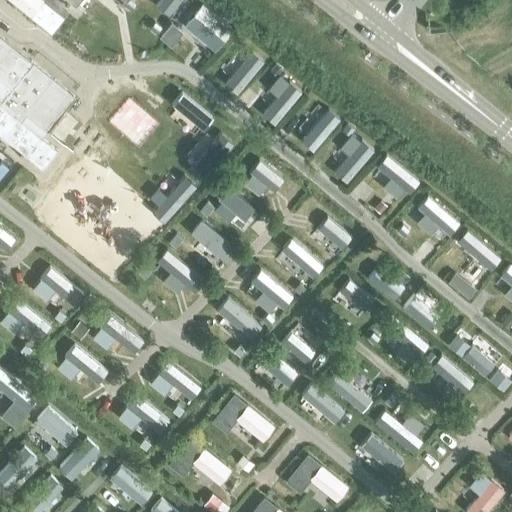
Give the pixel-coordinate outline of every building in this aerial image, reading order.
[(122,0),(124,1),(125,0),(43,0),(57,11),(65,1),(75,7),(80,0),(122,0)] [(215,53),(233,31),(202,5),(184,28),(215,53)] [(0,138),(40,170),(54,152),(16,123),(50,81),(0,41),(0,138)] [(237,95),(264,63),(252,52),(224,85),(237,95)] [(262,116),(275,126),(301,93),(289,83),(262,116)] [(301,142),(313,152),(340,118),(329,109),(301,142)] [(346,184),(366,161),(374,151),(362,141),(334,174),(346,184)] [(206,172),(214,163),(196,147),(188,155),(198,164),(195,167),(198,170),(201,167),(206,172)] [(404,191),(410,196),(420,184),(387,156),(377,169),(390,180),(382,189),(396,201),(404,191)] [(250,169),(284,197),(293,187),(258,158),(250,169)] [(222,198),(257,226),(265,215),(231,187),(222,198)] [(419,209),(450,236),(459,225),(428,198),(419,209)] [(307,216),(342,245),(351,233),(316,205),(307,216)] [(191,229),(225,258),(234,247),(200,218),(191,229)] [(0,243),(8,250),(17,239),(0,224),(0,243)] [(457,243),(491,272),(501,260),(467,232),(457,243)] [(278,245),(313,274),(323,262),(287,233),(278,245)] [(160,260),(195,289),(204,278),(169,249),(160,260)] [(40,276),(75,304),(84,293),(49,265),(40,276)] [(248,276),(283,305),(292,294),(257,265),(248,276)] [(511,265),(500,278),(511,287),(511,288),(504,297),(511,303),(511,265)] [(385,290),(361,269),(354,278),(378,298),(385,290)] [(372,306),(348,285),(341,294),(365,314),(372,306)] [(217,307),(251,336),(261,325),(226,296),(217,307)] [(8,309),(42,336),(51,325),(17,297),(8,309)] [(442,320),(414,297),(407,307),(435,329),(442,320)] [(99,322),(134,350),(142,340),(107,312),(99,322)] [(426,340),(398,318),(391,327),(419,350),(426,340)] [(292,348),(319,371),(327,362),(300,339),(292,348)] [(501,365),(473,342),(466,352),(494,374),(501,365)] [(65,354),(99,382),(109,371),(74,343),(65,354)] [(460,368),(436,349),(429,359),(442,370),(439,373),(446,378),(449,374),(453,378),(460,368)] [(269,362),(294,382),(302,373),(277,353),(269,362)] [(157,369),(192,397),(201,387),(166,358),(157,369)] [(328,377),(352,397),(360,387),(336,368),(328,377)] [(481,372),(458,399),(467,407),(490,380),(481,372)] [(0,410),(1,411),(23,386),(14,378),(0,394),(0,410)] [(308,394),(333,414),(340,405),(315,385),(308,394)] [(125,403),(161,431),(170,420),(134,392),(125,403)] [(233,392),(212,420),(225,431),(236,417),(263,438),(274,424),(233,392)] [(376,414),(407,440),(416,430),(384,404),(376,414)] [(50,407),(43,416),(67,436),(74,426),(50,407)] [(347,425),(372,446),(380,437),(354,416),(347,425)] [(88,436),(65,461),(73,469),(96,444),(88,436)] [(190,436),(168,463),(183,474),(193,461),(219,481),(230,467),(190,436)] [(380,453),(406,474),(413,465),(388,444),(380,453)] [(24,446),(1,471),(9,479),(32,454),(24,446)] [(307,452),(285,480),(299,491),(310,478),(337,499),(348,484),(307,452)] [(147,487),(122,466),(114,475),(139,496),(147,487)] [(54,472),(31,497),(40,504),(62,480),(54,472)] [(484,511),(504,488),(491,477),(465,509),(467,511),(484,511)] [(284,511),(263,495),(250,511),(284,511)] [(178,511),(165,501),(158,511),(178,511)]
